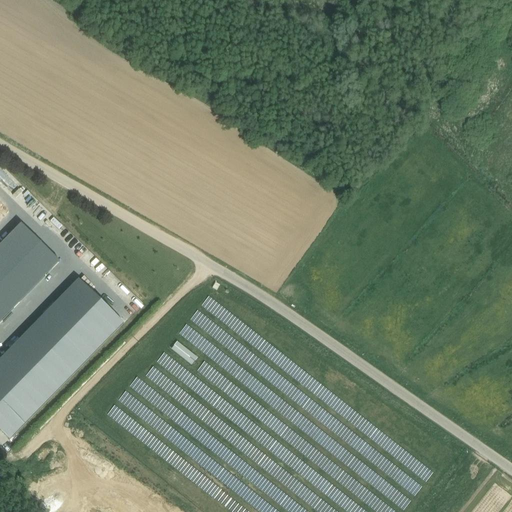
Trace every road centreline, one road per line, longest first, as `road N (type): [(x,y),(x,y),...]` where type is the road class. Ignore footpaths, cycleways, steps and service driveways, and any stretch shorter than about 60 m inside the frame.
road 1 (unclassified): [(511,469),(278,305),(0,143)]
road 2 (unknown): [(217,268),(60,442)]
